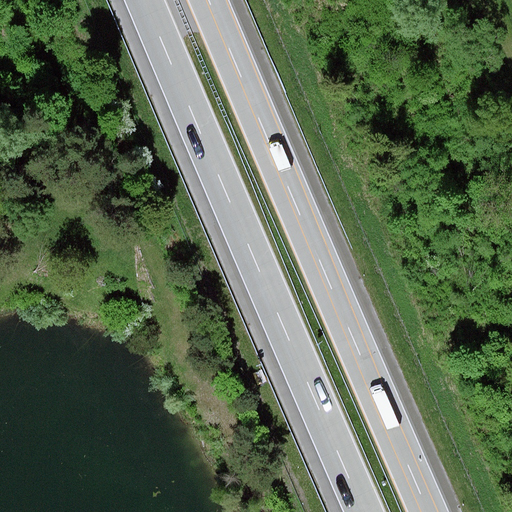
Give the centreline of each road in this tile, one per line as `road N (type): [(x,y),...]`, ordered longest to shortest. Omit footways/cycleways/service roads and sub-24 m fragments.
road 1 (motorway): [(429,511),(209,0)]
road 2 (motorway): [(146,0),(366,511)]
